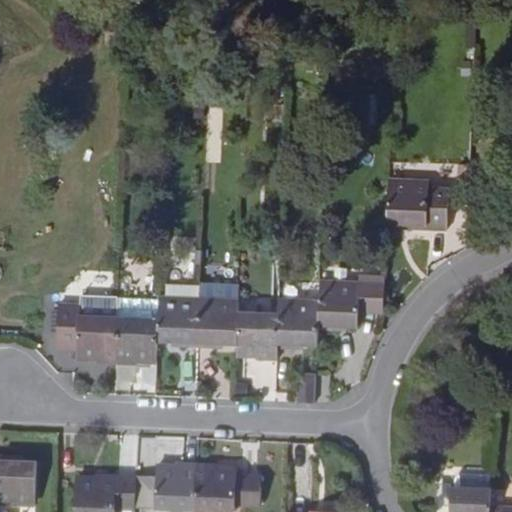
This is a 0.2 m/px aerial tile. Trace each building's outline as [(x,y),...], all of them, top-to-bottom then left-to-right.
[(436,182),(397,180),(395,223),(414,223),(413,228),(454,230),(456,196),(454,196),(435,195),(436,188),(436,182)] [(366,289),(326,287),(325,308),(323,334),(342,335),(343,329),(365,330),(366,313),(390,314),(392,278),(367,276),(366,289)] [(200,291),(166,290),(166,303),(200,304),(200,291)] [(200,304),(166,303),(165,321),(164,345),(182,346),(182,352),(203,353),(205,304),(200,304)] [(245,318),(246,306),(205,304),(203,353),(223,354),(223,348),(243,349),(245,318)] [(323,353),(323,334),(325,308),(285,306),(284,320),(282,356),(303,358),(304,353),(323,353)] [(100,363),(121,364),(123,319),(82,317),(82,308),(65,307),(63,350),(81,351),(80,357),(100,358),(100,363)] [(261,365),(282,366),(282,356),(284,320),(245,318),(243,349),(243,359),(261,360),(261,365)] [(165,321),(123,319),(121,364),(139,365),(140,360),(163,360),(164,345),(165,321)] [(302,401),(320,401),(322,373),(304,373),(302,401)] [(20,462),(20,456),(0,455),(0,502),(39,504),(41,463),(20,462)] [(161,511),(201,511),(203,465),(182,464),(182,471),(162,470),(161,511)] [(223,466),(203,465),(201,511),(207,511),(240,511),(241,507),(266,508),(268,479),(243,478),(243,473),(224,472),(223,466)] [(141,511),(142,475),(101,475),(100,480),(80,480),(78,511),(141,511)] [(460,495),(496,497),(497,479),(468,478),(461,484),(460,495)] [(494,511),(496,497),(460,495),(457,494),(455,511),(494,511)]
